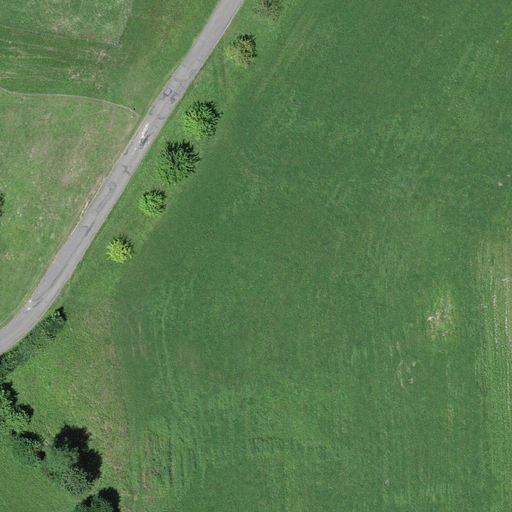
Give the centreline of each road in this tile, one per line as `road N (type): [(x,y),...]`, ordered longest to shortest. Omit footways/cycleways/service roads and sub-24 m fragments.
road 1 (track): [(229,0),(65,266),(31,316),(0,339)]
road 2 (track): [(221,13),(228,159),(249,174),(322,197)]
